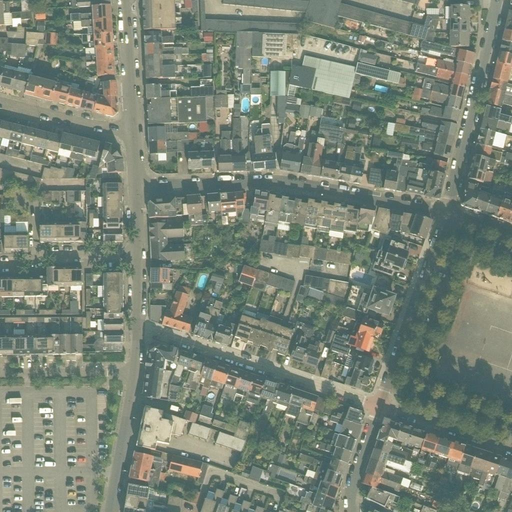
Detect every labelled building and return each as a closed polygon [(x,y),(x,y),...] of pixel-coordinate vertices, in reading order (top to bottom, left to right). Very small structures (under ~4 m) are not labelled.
[(83,0),(77,0),(71,1),(71,8),(78,8),(93,7),(111,6),(110,0),(83,0)] [(341,0),(310,0),(310,3),(306,13),(304,21),(332,28),(337,16),(340,4),(340,5),(341,0)] [(20,2),(22,13),(31,12),(30,1),(20,2)] [(181,5),(180,1),(143,2),(143,17),(176,15),(175,14),(175,5),(181,5)] [(310,3),(306,2),(301,2),(300,13),(306,13),(310,3)] [(340,4),(337,16),(338,17),(343,18),(346,6),(340,5),(340,4)] [(93,15),(81,15),(81,22),(111,21),(111,20),(111,15),(113,14),(112,11),(111,9),(111,6),(93,7),(93,15)] [(346,6),(343,18),(349,20),(352,8),(346,6)] [(468,21),(468,8),(452,7),(452,8),(445,8),(445,20),(451,20),(451,21),(468,21)] [(349,20),(354,21),(358,9),(352,8),(349,20)] [(358,9),(354,21),(360,23),(364,11),(358,9)] [(43,20),(43,11),(35,11),(36,21),(43,20)] [(362,23),(366,24),(369,13),(364,11),(360,23),(362,23)] [(22,13),(20,13),(21,21),(32,20),(31,12),(22,13)] [(367,25),(372,26),(375,14),(369,13),(366,24),(367,25)] [(0,14),(0,26),(13,26),(12,14),(7,14),(2,14),(0,14)] [(143,17),(144,31),(176,30),(176,25),(182,25),(181,14),(175,14),(176,15),(143,17)] [(375,14),(372,26),(377,28),(381,16),(375,14)] [(344,21),(337,20),(338,17),(337,16),(332,28),(335,29),(335,27),(342,28),(344,21)] [(381,16),(377,28),(383,29),(387,17),(381,16)] [(425,41),(426,41),(427,38),(428,33),(431,24),(430,24),(431,20),(439,20),(439,16),(426,16),(424,27),(411,23),(410,23),(407,36),(425,41)] [(387,17),(383,29),(389,31),(392,19),(387,17)] [(392,19),(389,31),(395,33),(398,20),(392,19)] [(398,20),(395,33),(400,34),(404,22),(398,20)] [(82,31),(82,29),(87,29),(88,36),(90,36),(90,35),(95,35),(112,34),(112,31),(114,30),(113,27),(112,25),(111,21),(81,22),(79,22),(76,22),(74,22),(74,31),(82,31)] [(451,34),(468,35),(468,21),(451,21),(451,34)] [(400,34),(407,36),(410,23),(409,23),(404,22),(400,34)] [(302,25),(293,24),(292,35),(298,35),(302,25)] [(511,32),(505,30),(502,41),(511,43),(511,32)] [(243,33),(237,32),(237,34),(237,38),(235,67),(238,68),(238,73),(243,73),(243,85),(240,85),(240,94),(249,94),(251,93),(252,67),(251,67),(251,49),(252,49),(252,33),(249,33),(243,33)] [(44,34),(37,33),(26,33),(26,40),(39,41),(44,41),(44,34)] [(161,33),(144,34),(145,45),(161,45),(174,45),(173,38),(161,38),(161,33)] [(252,33),(252,49),(252,50),(252,58),(293,59),(293,49),(298,49),(298,36),(298,35),(292,35),(286,35),(280,35),(274,35),(268,34),(261,34),(258,34),(258,33),(255,33),(252,33)] [(46,34),(45,45),(57,46),(58,34),(46,34)] [(112,34),(95,35),(95,42),(90,43),(91,49),(96,49),(113,48),(113,41),(114,40),(114,37),(112,36),(112,34)] [(212,34),(204,34),(204,42),(212,42),(212,34)] [(451,48),(467,48),(468,35),(451,34),(451,48)] [(457,59),(457,60),(456,62),(471,66),(474,54),(441,47),(434,45),(426,43),(426,41),(425,41),(421,43),(420,48),(420,50),(419,53),(428,55),(429,51),(457,59)] [(511,43),(502,41),(499,53),(511,56),(511,43)] [(7,52),(7,56),(17,58),(17,45),(8,44),(8,46),(7,52)] [(17,45),(17,58),(18,58),(25,58),(26,46),(25,46),(26,45),(17,45)] [(180,50),(180,49),(161,50),(161,45),(145,45),(145,56),(181,55),(182,56),(189,55),(188,49),(180,50)] [(85,57),(86,63),(114,62),(113,48),(96,49),(96,56),(85,57)] [(511,56),(499,53),(496,65),(511,68),(511,56)] [(369,65),(371,56),(362,54),(360,62),(369,65)] [(146,68),(162,67),(162,63),(174,62),(174,60),(182,60),(182,56),(181,55),(145,56),(146,68)] [(213,55),(202,55),(202,62),(207,62),(207,63),(213,63),(213,55)] [(296,88),(335,96),(335,97),(349,100),(349,99),(353,84),(355,75),(356,68),(305,56),(302,68),(293,66),(292,73),(289,87),(296,88)] [(456,62),(456,65),(427,58),(426,66),(433,68),(468,77),(471,66),(456,62)] [(98,77),(102,76),(114,76),(114,62),(86,63),(86,69),(97,68),(98,77)] [(355,75),(407,87),(410,76),(357,64),(356,68),(355,75)] [(211,65),(202,66),(203,77),(211,76),(211,65)] [(507,81),(511,82),(511,68),(496,65),(495,71),(493,80),(506,84),(507,81)] [(162,79),(169,79),(175,79),(174,73),(178,72),(178,66),(174,67),(162,67),(146,68),(146,80),(162,79)] [(17,73),(13,90),(25,93),(30,75),(32,70),(19,67),(17,73)] [(450,85),(466,89),(468,77),(433,68),(431,77),(435,78),(451,82),(450,85)] [(4,70),(0,85),(0,86),(13,90),(17,73),(4,70)] [(286,111),(287,104),(288,98),(289,87),(292,73),(271,72),(271,97),(278,97),(278,124),(284,125),(286,111)] [(25,95),(34,98),(39,78),(30,75),(25,93),(25,95)] [(361,77),(355,75),(353,84),(359,85),(361,77)] [(118,113),(116,83),(115,83),(114,76),(102,76),(101,83),(100,83),(97,96),(98,96),(94,113),(113,118),(118,113)] [(43,100),(48,80),(39,78),(34,98),(43,100)] [(425,79),(422,91),(463,100),(466,89),(450,85),(450,88),(434,85),(435,81),(425,79)] [(48,80),(43,100),(52,102),(58,82),(57,82),(48,80)] [(66,106),(72,84),(58,80),(57,82),(58,82),(52,102),(66,106)] [(200,80),(201,88),(213,87),(213,80),(200,80)] [(511,82),(507,81),(506,84),(493,80),(490,89),(491,89),(511,95),(511,82)] [(93,85),(86,83),(85,90),(80,109),(94,113),(98,96),(97,96),(90,95),(93,85)] [(85,90),(79,88),(79,86),(72,84),(66,106),(80,109),(85,90)] [(179,92),(172,92),(171,86),(161,86),(160,86),(146,86),(147,100),(179,98),(179,92)] [(191,97),(213,96),(214,96),(213,87),(201,88),(191,88),(191,97)] [(511,95),(491,89),(487,105),(501,108),(502,104),(511,106),(511,95)] [(460,112),(463,100),(422,91),(420,99),(429,101),(446,105),(445,108),(460,112)] [(147,100),(147,111),(147,112),(146,114),(146,115),(146,116),(146,117),(146,119),(147,120),(147,122),(148,123),(148,126),(162,125),(171,124),(172,123),(207,122),(207,121),(214,120),(213,96),(191,97),(192,98),(179,99),(179,98),(147,100)] [(217,96),(214,96),(215,109),(228,109),(228,96),(227,96),(217,96)] [(351,100),(349,99),(349,100),(335,97),(334,103),(349,107),(351,100)] [(354,102),(352,110),(360,112),(362,104),(354,102)] [(308,118),(310,107),(301,106),(299,116),(308,118)] [(511,118),(511,119),(511,118),(499,115),(500,110),(486,107),(483,118),(511,125),(511,118)] [(309,117),(321,119),(322,110),(311,108),(309,117)] [(428,108),(428,110),(422,109),(421,114),(429,116),(457,123),(460,112),(445,108),(444,111),(428,108)] [(509,133),(511,133),(511,125),(483,118),(480,130),(495,133),(496,128),(506,131),(509,133)] [(232,120),(233,131),(233,136),(241,136),(241,119),(232,120)] [(423,120),(422,127),(421,130),(439,134),(454,138),(457,126),(441,122),(441,124),(423,120)] [(0,126),(0,148),(1,146),(2,139),(9,141),(13,125),(1,122),(0,126)] [(18,127),(13,125),(9,141),(22,144),(26,128),(25,128),(26,126),(19,124),(18,127)] [(436,145),(451,149),(454,138),(439,134),(421,130),(404,126),(396,124),(396,125),(395,125),(394,131),(422,137),(422,138),(424,139),(424,140),(437,143),(436,145)] [(265,171),(276,170),(275,155),(271,155),(269,125),(261,126),(261,130),(262,138),(265,171)] [(317,141),(311,176),(324,179),(333,128),(320,126),(317,141)] [(38,131),(26,128),(22,144),(34,147),(38,131)] [(165,128),(148,129),(149,142),(182,140),(188,140),(194,140),(194,139),(197,139),(197,134),(188,134),(188,133),(165,134),(165,128)] [(324,179),(337,181),(344,146),(342,145),(344,135),(345,130),(333,128),(324,179)] [(256,156),(253,157),(248,152),(248,172),(265,171),(262,138),(261,130),(255,131),(256,138),(254,138),(256,156)] [(491,146),(498,148),(503,149),(506,136),(495,133),(480,130),(476,146),(490,149),(491,146)] [(34,147),(36,147),(46,150),(50,135),(38,131),(34,147)] [(282,154),(280,171),(289,172),(293,148),(294,148),(295,142),(295,141),(296,134),(283,132),(281,149),(283,153),(283,154),(282,154)] [(75,137),(75,135),(69,134),(68,136),(63,134),(62,138),(59,150),(71,153),(75,137)] [(218,157),(219,174),(232,173),(231,141),(230,141),(230,134),(224,135),(223,141),(221,141),(222,157),(218,157)] [(62,138),(50,135),(46,150),(58,153),(59,150),(62,138)] [(248,152),(245,156),(242,156),(241,140),(241,136),(233,136),(233,141),(231,141),(232,173),(246,173),(248,172),(248,152)] [(87,140),(75,137),(71,153),(70,159),(82,162),(84,156),(83,156),(87,140)] [(289,172),(298,174),(304,140),(299,139),(298,148),(294,148),(293,148),(289,172)] [(96,159),(100,144),(87,140),(83,156),(84,156),(96,159)] [(149,155),(151,155),(158,155),(158,158),(158,161),(166,161),(166,151),(177,151),(177,152),(183,152),(182,140),(149,142),(149,155)] [(304,158),(301,175),(311,176),(317,141),(311,140),(307,159),(304,158)] [(401,146),(418,149),(419,142),(402,140),(401,146)] [(6,156),(12,158),(18,159),(19,155),(20,152),(14,150),(15,145),(9,144),(8,148),(6,156)] [(434,156),(449,159),(451,149),(436,145),(436,146),(423,144),(422,151),(434,154),(434,156)] [(122,174),(124,173),(123,160),(111,146),(105,145),(99,168),(97,175),(102,174),(102,169),(108,169),(108,174),(122,174)] [(344,146),(337,181),(349,183),(354,154),(346,153),(344,165),(341,165),(344,146)] [(496,162),(499,163),(500,163),(503,154),(490,151),(490,149),(476,146),(474,157),(488,161),(488,160),(496,162)] [(188,154),(189,170),(202,170),(201,153),(188,154)] [(202,170),(214,169),(213,153),(201,153),(202,170)] [(349,183),(361,185),(364,169),(359,168),(361,155),(354,154),(349,183)] [(474,157),(472,163),(486,167),(488,161),(474,157)] [(387,172),(383,189),(395,192),(399,166),(401,167),(402,161),(403,159),(398,158),(396,166),(394,165),(393,173),(387,172)] [(468,180),(482,183),(490,186),(496,162),(488,160),(488,161),(486,167),(472,163),(468,180)] [(402,161),(401,167),(415,170),(415,169),(416,164),(402,161)] [(445,177),(448,164),(433,161),(431,168),(429,166),(419,164),(418,170),(418,171),(445,177)] [(90,180),(96,180),(97,175),(99,168),(93,166),(90,180)] [(440,198),(445,177),(418,171),(418,170),(415,169),(415,170),(401,167),(399,166),(395,192),(406,193),(407,193),(437,200),(440,198)] [(50,170),(44,168),(41,180),(42,180),(47,180),(50,170)] [(55,171),(53,180),(59,180),(61,170),(57,169),(56,171),(55,171)] [(9,171),(4,170),(1,181),(7,182),(9,171)] [(15,173),(9,171),(7,182),(12,184),(15,173)] [(370,171),(368,185),(381,187),(384,173),(370,171)] [(20,174),(15,173),(12,184),(17,185),(20,174)] [(25,176),(20,174),(17,185),(23,186),(25,176)] [(31,177),(25,176),(23,186),(28,188),(31,177)] [(36,178),(31,177),(28,188),(34,189),(36,178)] [(482,187),(467,183),(462,204),(463,208),(474,212),(480,193),(479,193),(482,187)] [(103,185),(103,196),(122,196),(122,185),(103,185)] [(485,215),(493,190),(488,189),(486,195),(480,193),(474,212),(474,214),(478,215),(480,214),(485,215)] [(506,194),(498,192),(493,190),(485,215),(489,217),(490,219),(494,221),(496,219),(497,220),(506,194)] [(251,208),(251,210),(244,209),(241,218),(239,224),(249,225),(250,215),(264,217),(266,217),(269,198),(270,195),(269,195),(270,193),(268,193),(266,192),(265,192),(262,192),(260,192),(260,193),(255,192),(253,208),(251,208)] [(236,214),(236,218),(241,218),(244,209),(244,207),(243,193),(234,194),(236,214)] [(228,214),(236,214),(234,194),(219,195),(222,215),(221,215),(222,218),(228,217),(228,214)] [(511,195),(506,194),(497,220),(509,224),(511,216),(511,195)] [(219,195),(207,197),(208,213),(215,212),(215,216),(221,215),(222,215),(219,195)] [(122,208),(122,196),(103,196),(103,207),(122,208)] [(195,198),(176,199),(176,217),(188,216),(189,226),(207,226),(207,216),(201,217),(200,197),(195,198)] [(269,198),(266,217),(266,219),(278,221),(277,224),(278,225),(282,198),(282,201),(269,198)] [(295,200),(294,203),(282,201),(283,198),(282,198),(278,225),(279,222),(290,224),(290,227),(291,227),(295,200)] [(149,204),(149,219),(168,218),(168,217),(176,217),(176,199),(151,201),(149,204)] [(307,205),(295,203),(296,200),(295,200),(291,227),(292,224),(304,226),(303,229),(304,229),(308,200),(307,205)] [(317,229),(321,202),(321,205),(308,203),(309,200),(308,200),(304,229),(305,224),(317,226),(316,229),(317,229)] [(322,202),(321,202),(317,229),(318,226),(330,228),(329,231),(330,232),(334,207),(321,205),(322,202)] [(343,234),(347,209),(334,207),(335,204),(334,204),(334,207),(330,232),(329,237),(342,239),(343,234)] [(374,218),(375,208),(361,206),(360,209),(359,212),(360,212),(358,223),(371,225),(372,218),(374,218)] [(122,219),(122,208),(103,207),(103,218),(122,219)] [(347,207),(347,209),(343,234),(344,231),(356,233),(355,236),(356,236),(358,223),(360,212),(359,212),(347,210),(348,207),(347,207)] [(392,211),(379,209),(376,218),(375,220),(372,230),(388,236),(389,231),(388,230),(392,211)] [(398,232),(402,213),(392,211),(388,230),(389,231),(398,232)] [(402,213),(398,232),(407,234),(411,215),(402,213)] [(410,234),(425,240),(431,222),(411,215),(407,234),(410,235),(410,234)] [(123,230),(122,219),(103,218),(103,230),(123,230)] [(183,223),(150,225),(151,243),(167,242),(167,239),(183,238),(183,223)] [(40,243),(42,243),(52,243),(52,224),(40,224),(40,243)] [(52,243),(63,243),(63,224),(52,224),(52,243)] [(63,243),(75,243),(75,224),(63,224),(63,243)] [(75,243),(86,243),(86,224),(75,224),(75,243)] [(103,230),(103,243),(123,243),(123,230),(103,230)] [(4,234),(4,254),(16,253),(16,234),(4,234)] [(16,253),(26,253),(28,253),(28,234),(16,234),(16,253)] [(393,238),(391,243),(404,247),(406,242),(393,238)] [(266,254),(268,241),(262,240),(260,253),(266,254)] [(273,255),(275,242),(268,241),(266,254),(273,255)] [(405,253),(407,248),(404,247),(391,243),(384,241),(380,253),(387,255),(406,262),(409,254),(405,253)] [(151,243),(151,262),(185,260),(185,259),(191,258),(191,246),(184,246),(184,247),(167,247),(167,242),(151,243)] [(279,256),(281,244),(275,242),(273,255),(279,256)] [(286,257),(288,245),(284,244),(281,244),(279,256),(286,257)] [(292,258),(294,246),(288,245),(286,257),(292,258)] [(300,247),(299,256),(305,258),(307,246),(301,245),(300,247)] [(299,256),(300,247),(294,246),(292,258),(298,259),(299,256)] [(312,259),(314,247),(307,246),(305,258),(312,259)] [(327,249),(320,248),(318,260),(325,261),(327,249)] [(338,263),(340,251),(333,250),(331,262),(338,263)] [(345,264),(346,253),(340,251),(338,263),(345,264)] [(346,253),(345,264),(351,265),(353,254),(346,253)] [(394,271),(398,273),(400,269),(404,270),(406,262),(387,255),(380,253),(377,259),(380,260),(378,266),(375,265),(373,270),(392,277),(394,271)] [(240,278),(254,283),(258,271),(244,266),(240,278)] [(59,268),(49,268),(47,268),(47,278),(47,287),(59,287),(59,268)] [(59,268),(59,287),(70,287),(70,268),(59,268)] [(82,287),(82,275),(82,268),(70,268),(70,287),(82,287)] [(151,270),(151,284),(163,285),(172,285),(173,271),(151,270)] [(260,284),(264,272),(258,270),(258,271),(254,283),(253,286),(259,288),(260,284)] [(266,286),(271,274),(264,272),(260,284),(266,286)] [(216,283),(222,285),(224,277),(213,273),(210,281),(216,283)] [(273,288),(277,276),(271,274),(266,286),(273,288)] [(123,286),(123,275),(104,275),(104,286),(123,286)] [(303,287),(301,287),(298,296),(306,298),(307,294),(309,289),(311,276),(305,275),(303,287)] [(279,290),(283,278),(277,276),(273,288),(279,290)] [(318,278),(311,276),(309,289),(315,291),(318,278)] [(2,278),(2,297),(13,297),(13,278),(2,278)] [(13,278),(13,297),(24,297),(24,278),(13,278)] [(24,278),(24,297),(36,297),(36,278),(24,278)] [(47,278),(36,278),(36,297),(47,297),(47,287),(47,278)] [(279,290),(284,292),(288,280),(283,278),(279,290)] [(321,293),(323,279),(318,278),(315,291),(321,293)] [(330,280),(323,279),(321,293),(327,295),(330,280)] [(295,282),(288,280),(284,292),(291,295),(295,282)] [(336,281),(330,280),(327,295),(333,297),(336,281)] [(342,282),(336,281),(333,297),(335,297),(334,297),(339,299),(342,282)] [(348,283),(342,282),(339,299),(347,301),(351,289),(348,288),(348,283)] [(214,283),(211,294),(219,296),(222,285),(214,283)] [(374,318),(377,312),(387,315),(394,298),(387,295),(389,290),(376,285),(372,298),(363,295),(365,290),(362,289),(360,288),(358,287),(357,287),(355,288),(352,287),(351,289),(347,301),(345,308),(347,308),(346,309),(365,315),(374,318)] [(123,298),(123,286),(104,286),(104,298),(123,298)] [(163,326),(188,333),(192,319),(182,315),(188,296),(176,293),(170,312),(167,311),(163,326)] [(345,308),(347,301),(339,299),(334,297),(332,306),(344,310),(345,308)] [(123,309),(123,298),(104,298),(104,309),(123,309)] [(222,304),(216,302),(215,305),(203,339),(213,342),(219,327),(218,326),(216,325),(222,304)] [(203,339),(215,305),(209,303),(207,308),(206,308),(204,315),(200,314),(198,320),(193,335),(193,336),(203,339)] [(123,320),(123,309),(104,309),(104,320),(123,320)] [(381,336),(384,326),(364,320),(365,315),(346,309),(344,317),(357,321),(357,324),(355,324),(353,332),(373,339),(375,333),(381,336)] [(235,337),(234,341),(235,338),(247,342),(255,321),(257,315),(244,310),(242,314),(237,327),(238,327),(235,337)] [(123,332),(123,320),(104,320),(104,331),(123,332)] [(261,320),(260,323),(255,321),(247,342),(246,345),(247,345),(248,342),(260,346),(268,322),(261,320)] [(279,326),(268,322),(260,346),(259,349),(260,346),(272,350),(280,329),(279,329),(280,327),(279,326)] [(292,336),(298,338),(291,360),(303,364),(308,350),(309,346),(312,339),(314,331),(302,327),(303,324),(297,322),(296,325),(292,336)] [(213,342),(227,347),(231,336),(235,337),(238,327),(237,327),(225,323),(224,325),(219,324),(218,326),(219,327),(213,342)] [(285,358),(292,336),(296,325),(289,323),(286,329),(285,331),(280,329),(272,350),(271,353),(272,353),(273,350),(285,355),(285,358)] [(25,356),(25,336),(25,331),(13,331),(13,336),(13,356),(25,356)] [(94,344),(94,345),(94,353),(122,352),(122,344),(123,344),(123,332),(104,331),(104,340),(98,340),(95,344),(94,344)] [(336,333),(330,331),(326,343),(332,345),(332,344),(335,336),(336,333)] [(346,344),(368,352),(373,339),(353,332),(352,337),(343,334),(342,338),(335,336),(332,344),(345,349),(345,348),(346,344)] [(83,353),(82,345),(82,335),(70,336),(70,355),(83,355),(83,353)] [(2,356),(13,356),(13,336),(2,336),(2,356)] [(25,356),(36,356),(36,336),(25,336),(25,356)] [(36,356),(48,355),(48,336),(36,336),(36,356)] [(48,355),(59,355),(59,336),(48,336),(48,355)] [(59,355),(70,355),(70,336),(59,336),(59,355)] [(323,346),(316,344),(317,341),(312,339),(309,346),(308,350),(303,364),(316,368),(323,346)] [(149,347),(147,364),(177,368),(181,353),(154,343),(149,347)] [(350,350),(345,348),(345,349),(332,344),(332,345),(330,351),(338,353),(343,355),(348,357),(350,350)] [(176,387),(179,378),(180,378),(183,370),(188,372),(193,357),(181,353),(177,368),(170,386),(176,387)] [(371,368),(373,362),(352,355),(350,361),(352,362),(350,369),(369,375),(369,374),(370,375),(372,369),(371,368)] [(191,382),(189,389),(194,390),(195,391),(197,384),(200,377),(201,373),(205,360),(193,357),(188,372),(195,374),(191,382)] [(197,384),(203,385),(203,388),(208,390),(210,386),(217,364),(205,360),(201,373),(200,377),(197,384)] [(320,378),(328,380),(334,363),(326,360),(320,378)] [(177,368),(147,364),(145,381),(170,386),(177,368)] [(210,386),(222,390),(223,385),(224,385),(229,368),(217,364),(210,386)] [(242,373),(229,368),(224,385),(225,386),(221,397),(234,401),(235,396),(242,373)] [(344,386),(363,392),(365,387),(367,388),(367,387),(370,386),(370,383),(369,381),(370,380),(368,379),(369,375),(350,369),(344,386)] [(249,393),(254,376),(242,373),(235,396),(246,400),(249,393)] [(265,380),(254,376),(249,393),(246,400),(253,402),(252,404),(258,406),(260,398),(265,380)] [(267,400),(260,421),(266,424),(273,403),(278,385),(265,380),(260,398),(267,400)] [(145,381),(143,398),(177,402),(179,388),(176,387),(170,386),(145,381)] [(287,408),(293,390),(278,385),(273,403),(287,408)] [(287,408),(288,408),(285,415),(297,418),(305,394),(293,390),(287,408)] [(305,394),(297,418),(298,418),(297,423),(309,427),(309,425),(314,411),(318,398),(305,394)] [(319,412),(321,413),(325,400),(318,398),(314,411),(319,412)] [(364,413),(349,408),(347,415),(342,413),(342,415),(338,414),(336,418),(361,426),(364,417),(365,415),(364,413)] [(137,443),(136,447),(155,451),(156,447),(157,443),(169,445),(171,435),(181,437),(186,421),(163,413),(144,409),(137,443)] [(202,410),(198,421),(210,425),(214,414),(202,410)] [(186,411),(183,420),(195,424),(198,415),(186,411)] [(318,415),(319,412),(314,411),(309,425),(315,427),(316,424),(319,416),(318,415)] [(361,426),(336,418),(331,416),(330,421),(337,424),(334,432),(356,440),(361,426)] [(213,426),(223,430),(225,424),(214,421),(213,426)] [(396,441),(402,426),(387,421),(383,423),(377,440),(391,444),(393,439),(396,441)] [(192,424),(188,435),(207,441),(210,430),(192,424)] [(237,428),(225,424),(223,430),(235,434),(237,429),(237,428)] [(407,450),(413,430),(402,426),(396,441),(402,442),(400,447),(407,450)] [(245,442),(247,436),(248,433),(237,429),(235,434),(234,438),(245,442)] [(427,434),(413,430),(407,450),(412,452),(414,446),(421,449),(427,434)] [(234,438),(220,433),(216,444),(241,453),(245,442),(234,438)] [(352,453),(356,441),(335,434),(330,446),(352,453)] [(429,468),(439,439),(427,434),(421,449),(421,450),(429,453),(425,467),(429,468)] [(434,470),(439,456),(447,458),(452,443),(439,439),(429,468),(434,470)] [(409,462),(412,452),(407,450),(400,447),(392,445),(391,444),(377,440),(374,450),(404,460),(409,462)] [(319,449),(325,451),(325,452),(334,454),(332,460),(347,466),(352,453),(330,446),(321,443),(319,449)] [(465,447),(452,443),(447,458),(448,459),(446,465),(453,467),(451,471),(456,473),(465,447)] [(467,477),(476,451),(465,447),(456,473),(467,477)] [(370,461),(385,466),(385,465),(410,473),(413,463),(410,462),(409,462),(404,460),(374,450),(370,461)] [(467,477),(468,477),(467,482),(472,483),(473,478),(480,480),(488,455),(476,451),(467,477)] [(273,461),(282,464),(284,456),(275,453),(273,461)] [(153,458),(135,454),(132,466),(161,472),(163,465),(151,463),(153,458)] [(480,480),(479,482),(478,486),(482,487),(484,484),(487,473),(494,475),(494,474),(500,460),(488,455),(480,480)] [(204,479),(208,465),(173,456),(169,471),(198,478),(198,477),(204,479)] [(494,474),(498,476),(495,487),(494,489),(498,491),(495,501),(497,502),(498,499),(511,462),(501,458),(500,460),(494,474)] [(347,466),(332,460),(330,465),(321,462),(321,463),(314,460),(312,466),(341,477),(342,476),(343,473),(345,473),(347,466)] [(399,486),(400,486),(408,489),(411,482),(402,479),(383,472),(385,466),(370,461),(365,474),(399,486)] [(511,480),(511,462),(498,499),(504,501),(506,494),(511,480)] [(310,465),(308,471),(316,474),(314,479),(323,483),(338,489),(339,489),(342,480),(340,480),(341,477),(312,466),(310,465)] [(132,466),(130,479),(147,483),(146,485),(157,488),(159,480),(161,472),(132,466)] [(267,472),(276,475),(278,469),(269,466),(267,472)] [(260,481),(263,472),(255,470),(252,478),(260,481)] [(365,474),(362,484),(372,488),(376,489),(378,485),(397,491),(399,486),(365,474)] [(317,494),(334,501),(335,499),(336,499),(338,494),(337,493),(338,489),(323,483),(314,479),(306,477),(305,476),(303,483),(319,488),(317,494)] [(439,484),(446,486),(448,480),(441,477),(439,484)] [(126,497),(147,500),(149,489),(127,485),(126,492),(127,492),(127,496),(126,497)] [(366,500),(385,508),(388,501),(397,505),(400,498),(376,489),(372,488),(366,500)] [(213,502),(205,500),(201,511),(217,511),(220,506),(224,492),(217,490),(213,502)] [(197,505),(200,493),(195,492),(191,503),(197,505)] [(317,494),(315,500),(302,496),(300,502),(306,504),(312,507),(328,511),(330,511),(332,508),(333,508),(335,503),(334,502),(334,501),(317,494)] [(125,508),(145,511),(147,500),(126,497),(127,496),(125,496),(124,503),(125,504),(125,508)] [(182,508),(183,500),(169,496),(168,506),(182,508)] [(217,511),(232,511),(233,511),(237,498),(230,496),(226,508),(220,506),(217,511)] [(232,511),(248,511),(251,504),(244,501),(239,511),(234,511),(233,511),(232,511)] [(328,511),(312,507),(306,504),(300,502),(299,506),(301,506),(300,509),(307,511),(306,511),(328,511)] [(443,511),(446,505),(440,503),(437,511),(438,511),(443,511)]
